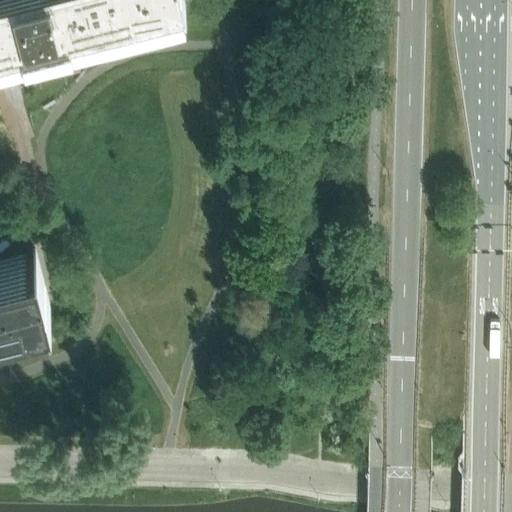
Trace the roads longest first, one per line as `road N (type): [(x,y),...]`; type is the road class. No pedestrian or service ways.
road 1 (unclassified): [(0,466),(259,471),(336,484),(511,490)]
road 2 (primary): [(483,511),(491,181),(481,0)]
road 3 (primary): [(411,0),(397,511)]
